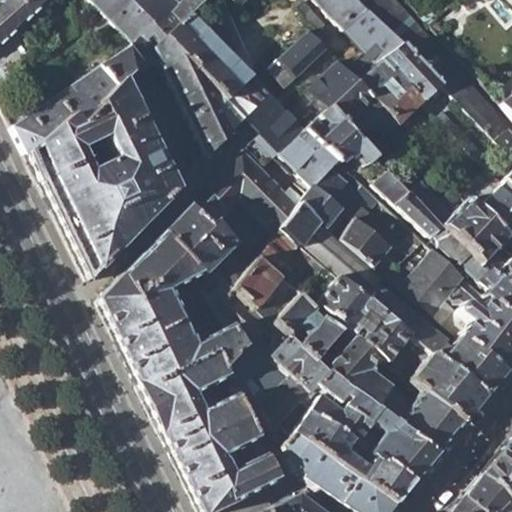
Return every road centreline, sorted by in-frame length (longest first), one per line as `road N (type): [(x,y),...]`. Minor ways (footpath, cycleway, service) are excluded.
road 1 (secondary): [(165,511),(67,311)]
road 2 (residential): [(188,191),(67,311)]
road 3 (secondary): [(67,311),(0,172)]
